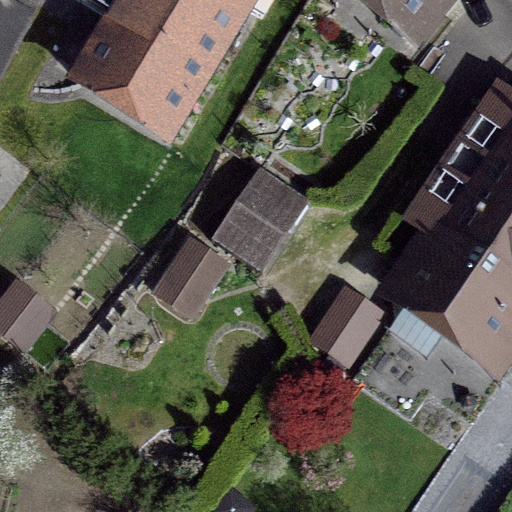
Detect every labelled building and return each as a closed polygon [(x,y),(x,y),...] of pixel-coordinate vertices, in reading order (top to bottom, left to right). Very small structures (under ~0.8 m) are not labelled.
[(0,0),(0,66),(29,10),(9,0),(0,0)] [(130,0),(80,84),(167,136),(244,8),(230,0),(130,0)] [(361,0),(408,38),(438,0),(361,0)] [(511,118),(492,104),(415,216),(450,240),(511,283),(511,118)] [(259,171),(211,243),(261,277),(309,205),(259,171)] [(485,359),(511,319),(511,283),(450,240),(406,303),(485,359)] [(226,269),(193,247),(176,272),(209,294),(226,269)] [(58,309),(14,278),(0,298),(0,335),(27,354),(58,309)] [(310,345),(345,368),(379,316),(344,293),(310,345)] [(481,511),(492,497),(489,480),(475,470),(457,473),(431,511),(481,511)]
